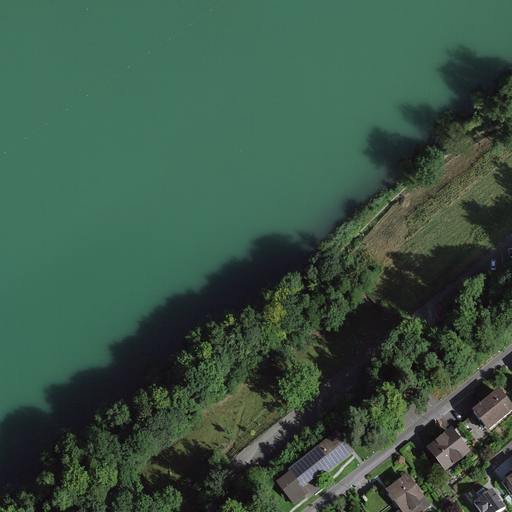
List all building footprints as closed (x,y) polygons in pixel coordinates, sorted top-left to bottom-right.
[(511,409),(498,394),(472,416),(489,435),(511,414),(511,409)] [(451,431),(430,448),(446,468),(467,451),(451,431)] [(318,448),(288,470),(290,472),(296,480),(301,487),(303,486),(318,475),(321,478),(353,454),(345,443),(338,433),(318,448)] [(303,486),(301,487),(296,480),(290,472),(277,482),(293,503),(308,492),(303,486)] [(405,510),(402,511),(422,511),(434,503),(415,477),(393,493),(405,510)] [(476,502),(474,503),(479,511),(499,511),(505,509),(492,491),(483,497),(476,502)]
